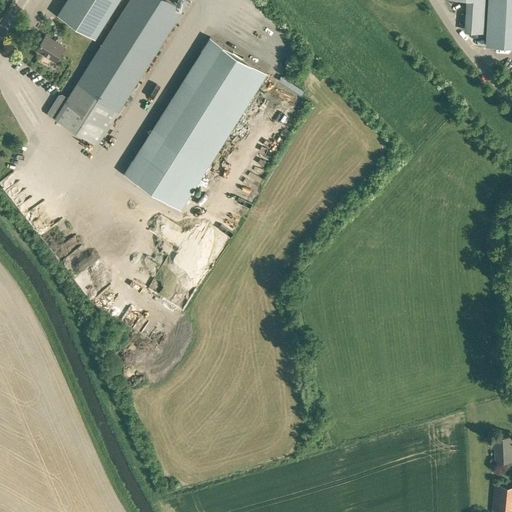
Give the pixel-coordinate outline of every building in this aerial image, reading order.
[(59,94),(48,112),(49,114),(64,124),(65,123),(98,144),(141,76),(189,0),(180,0),(178,4),(170,0),(129,0),(98,49),(68,97),(62,93),(59,94)] [(95,38),(118,0),(67,0),(58,14),(95,38)] [(485,32),(486,0),(466,0),(464,31),(485,32)] [(511,46),(511,0),(486,0),(485,32),(487,32),(486,45),(511,46)] [(56,62),(64,48),(66,47),(46,34),(36,49),(56,62)] [(182,208),(268,72),(210,35),(124,171),(182,208)] [(50,220),(48,232),(56,233),(58,221),(50,220)] [(496,461),(511,460),(511,453),(511,436),(495,437),(496,461)] [(511,511),(511,484),(494,483),(491,511),(511,511)]
